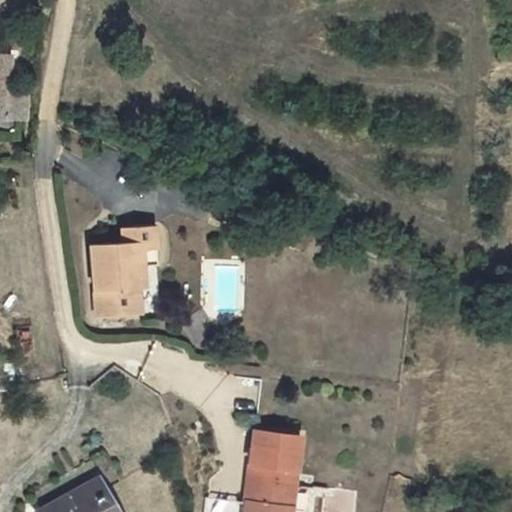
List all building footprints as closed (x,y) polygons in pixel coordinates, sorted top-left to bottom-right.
[(0,124),(1,124),(1,132),(23,129),(20,103),(0,105),(0,103),(0,124)] [(200,219),(231,226),(235,208),(204,202),(200,219)] [(164,277),(161,236),(128,239),(129,252),(95,256),(98,293),(103,292),(105,302),(99,303),(103,330),(149,326),(147,301),(156,300),(153,277),(164,277)] [(293,440),(248,434),(238,504),(274,509),(277,492),(286,493),(293,440)] [(78,474),(37,491),(41,501),(82,485),(78,474)] [(284,510),(286,493),(277,492),(274,509),(284,510)] [(104,511),(97,495),(64,511),(104,511)] [(274,509),(238,504),(238,506),(198,500),(196,511),(283,511),(284,510),(274,509)]
